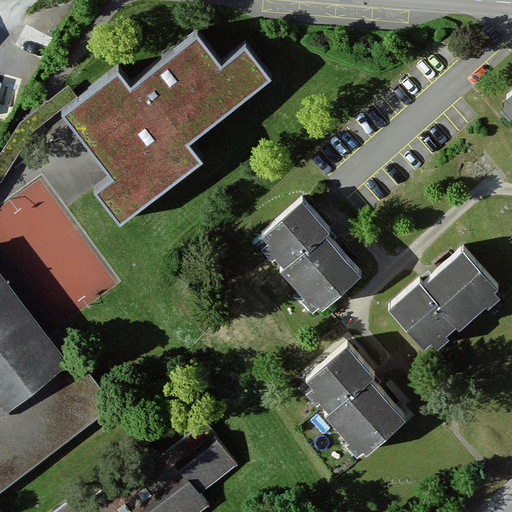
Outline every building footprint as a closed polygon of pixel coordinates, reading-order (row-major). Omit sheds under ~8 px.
[(74,95),(64,103),(117,171),(96,188),(119,217),(203,152),(191,136),(271,75),(244,39),(219,59),(194,28),(130,77),(119,62),(79,92),(74,95)] [(0,511),(2,511),(0,509),(0,179),(34,125),(52,112),(64,103),(74,95),(79,92),(70,81),(22,116),(0,150),(0,511)] [(362,265),(299,194),(253,236),(316,306),(362,265)] [(462,243),(389,301),(427,348),(500,290),(462,243)] [(0,486),(105,405),(68,358),(0,266),(0,486)] [(406,411),(345,341),(296,377),(357,451),(406,411)] [(190,511),(207,500),(198,488),(237,459),(217,433),(206,418),(162,451),(159,447),(79,507),(72,497),(52,511),(190,511)]
